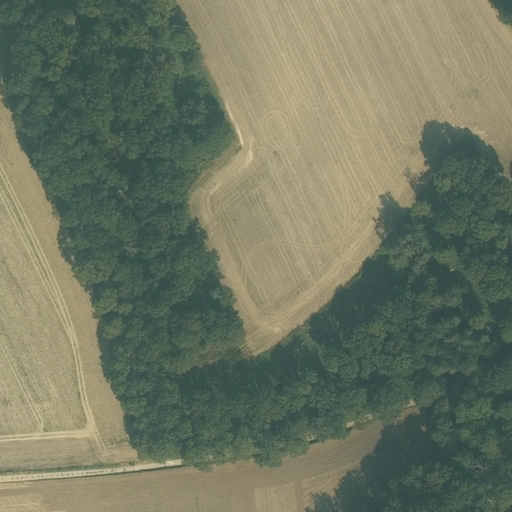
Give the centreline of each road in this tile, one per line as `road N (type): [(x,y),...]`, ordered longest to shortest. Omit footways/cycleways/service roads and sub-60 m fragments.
road 1 (track): [(0,17),(16,99),(118,296),(132,401),(165,464)]
road 2 (track): [(165,464),(260,453),(436,397)]
road 3 (track): [(0,481),(165,464)]
